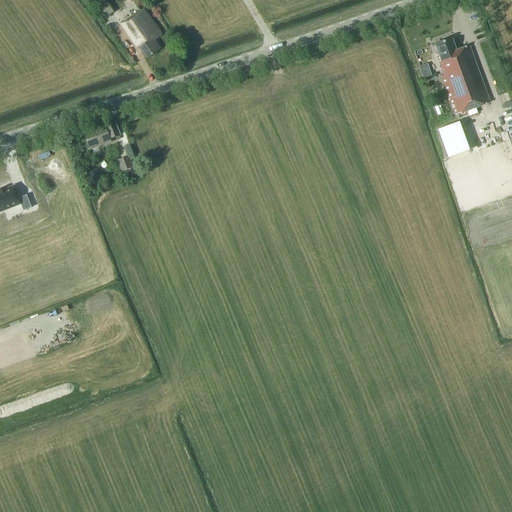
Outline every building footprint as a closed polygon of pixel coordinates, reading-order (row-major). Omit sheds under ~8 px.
[(101,0),(99,2),(108,16),(115,11),(106,0),(101,0)] [(146,8),(143,10),(121,24),(136,48),(139,47),(147,58),(161,49),(156,42),(164,36),(146,8)] [(434,44),(441,62),(439,63),(443,75),(441,76),(456,115),(490,102),(469,45),(456,50),(451,38),(434,44)] [(438,96),(429,99),(432,108),(441,105),(438,96)] [(511,104),(511,102),(501,105),(503,110),(511,106),(511,104)] [(455,123),(436,130),(447,158),(469,150),(459,122),(455,123)] [(83,136),(89,151),(111,142),(110,140),(120,136),(115,124),(83,136)] [(129,159),(128,157),(127,157),(117,161),(121,172),(132,168),(129,159)] [(26,195),(18,198),(14,187),(0,192),(0,211),(20,203),(23,211),(31,208),(26,195)] [(0,395),(68,371),(52,327),(0,345),(0,395)]
